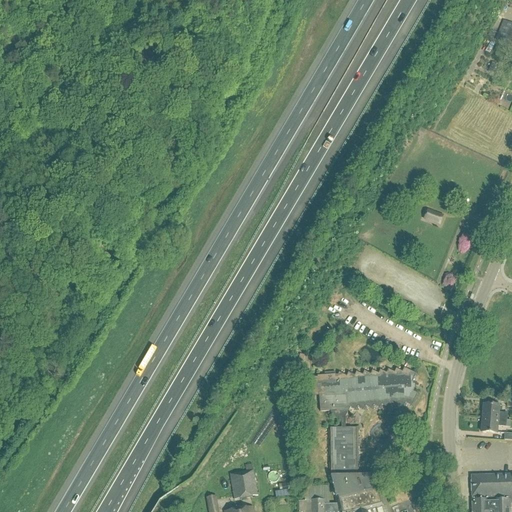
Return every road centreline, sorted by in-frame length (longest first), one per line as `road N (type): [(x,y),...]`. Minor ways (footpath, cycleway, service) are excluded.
road 1 (motorway): [(105,511),(408,0)]
road 2 (motorway): [(365,0),(63,511)]
road 3 (secondary): [(457,511),(449,403),(488,278)]
